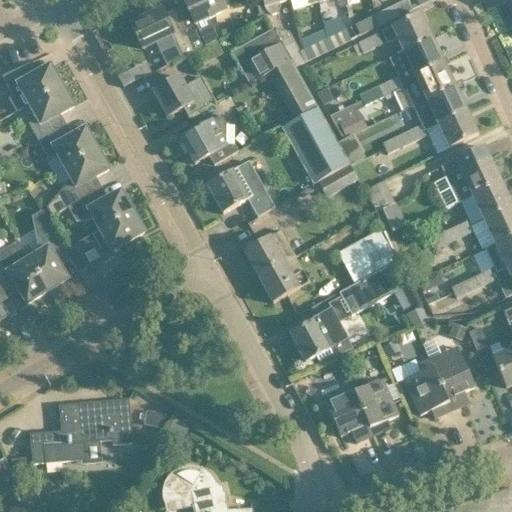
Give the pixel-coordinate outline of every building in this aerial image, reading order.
[(175,10),(174,11),(176,16),(177,16),(194,54),(206,48),(218,41),(215,16),(225,12),(219,0),(188,0),(183,2),(188,11),(177,16),(175,10)] [(290,2),(289,0),(261,0),(265,12),(271,17),(278,15),(280,8),(279,5),(290,2)] [(289,0),(290,2),(293,12),(319,5),(317,0),(289,0)] [(407,2),(374,17),(375,19),(379,28),(412,12),(407,2)] [(162,12),(131,27),(142,50),(156,44),(167,68),(184,59),(194,54),(177,16),(176,16),(166,21),(162,12)] [(404,53),(432,40),(420,16),(381,34),(387,47),(398,41),(404,53)] [(375,19),(374,17),(355,27),(360,37),(379,28),(375,19)] [(345,31),(327,40),(328,42),(332,50),(351,40),(345,31)] [(383,45),(378,35),(358,44),(363,55),(383,45)] [(293,39),(281,45),(291,63),(297,74),(298,73),(295,69),(308,62),(304,53),(303,51),(300,52),(293,39)] [(308,62),(332,50),(328,42),(327,40),(303,51),(304,53),(308,62)] [(415,78),(443,64),(432,40),(404,53),(415,78)] [(256,83),(260,81),(291,63),(281,45),(246,65),(256,83)] [(412,109),(455,88),(443,64),(415,78),(400,84),(402,89),(392,94),(401,114),(412,109)] [(23,95),(29,107),(62,88),(50,67),(30,78),(24,68),(2,78),(13,97),(23,95)] [(118,78),(123,88),(138,81),(133,70),(118,78)] [(318,109),(298,73),(297,74),(287,79),(301,102),(291,108),(298,120),(318,109)] [(179,78),(153,93),(168,119),(183,110),(188,119),(214,104),(200,80),(185,89),(179,78)] [(397,78),(378,86),(383,98),(392,94),(402,89),(400,84),(397,78)] [(364,107),(383,98),(378,86),(358,95),(364,107)] [(29,126),(38,143),(60,131),(54,120),(74,109),(62,88),(29,107),(35,118),(29,126)] [(420,126),(400,135),(406,147),(426,138),(424,133),(438,126),(466,112),(455,88),(412,109),(420,126)] [(317,95),(323,106),(333,100),(327,89),(317,95)] [(313,187),(317,184),(350,166),(341,150),(318,109),(298,120),(281,129),(313,187)] [(466,112),(438,126),(450,150),(478,137),(466,112)] [(227,148),(227,126),(222,117),(180,140),(195,166),(209,158),(214,168),(239,154),(235,147),(231,149),(227,148)] [(360,133),(352,118),(338,124),(345,139),(360,133)] [(58,158),(64,169),(97,151),(85,130),(65,141),(60,131),(38,143),(48,160),(58,158)] [(389,155),(406,147),(400,135),(384,143),(387,150),(389,155)] [(500,184),(488,160),(483,149),(469,156),(441,169),(446,180),(458,204),(472,197),(500,184)] [(68,209),(74,206),(95,194),(89,183),(109,172),(97,151),(64,169),(71,181),(47,209),(52,218),(68,209)] [(275,210),(249,164),(233,173),(207,187),(223,216),(248,202),(258,220),(275,210)] [(350,166),(317,184),(326,200),(358,183),(350,166)] [(443,178),(431,182),(441,210),(453,206),(443,178)] [(390,194),(384,182),(365,191),(371,203),(390,194)] [(472,197),(484,221),(511,208),(500,184),(472,197)] [(132,214),(121,193),(108,200),(101,204),(95,194),(74,206),(68,209),(76,224),(83,222),(93,221),(100,232),(132,214)] [(395,203),(390,194),(371,203),(376,213),(395,203)] [(383,211),(393,233),(406,227),(396,205),(383,211)] [(494,243),(495,245),(511,237),(511,209),(511,208),(484,221),(473,227),(484,249),(494,243)] [(66,256),(65,254),(54,236),(55,235),(41,213),(32,219),(39,255),(28,262),(47,294),(68,281),(56,262),(66,256)] [(92,237),(75,247),(76,248),(82,257),(98,247),(100,250),(96,253),(103,266),(115,259),(111,253),(144,235),(132,214),(100,232),(92,236),(92,237)] [(467,222),(447,232),(452,242),(472,233),(467,222)] [(337,255),(353,285),(395,262),(379,232),(337,255)] [(452,242),(447,232),(428,241),(433,251),(452,242)] [(244,253),(259,279),(295,259),(280,233),(244,253)] [(511,237),(495,245),(507,270),(511,267),(511,237)] [(0,285),(5,293),(15,287),(27,306),(47,294),(28,262),(18,246),(0,256),(0,285)] [(65,254),(66,256),(78,275),(89,269),(82,257),(76,248),(65,254)] [(295,259),(259,279),(273,305),(310,285),(295,259)] [(351,317),(411,285),(399,262),(339,294),(351,317)] [(490,271),(471,280),(476,290),(495,281),(490,271)] [(463,283),(451,289),(454,295),(456,299),(476,290),(471,280),(463,283)] [(454,295),(441,301),(445,308),(458,302),(456,299),(454,295)] [(511,319),(511,304),(501,309),(507,322),(511,319)] [(422,310),(407,317),(414,330),(429,324),(422,310)] [(353,351),(332,313),(315,322),(290,335),(306,364),(316,359),(320,365),(353,351)] [(393,342),(382,349),(388,359),(399,352),(393,342)] [(511,352),(494,360),(487,344),(475,350),(485,373),(496,368),(506,390),(511,387),(511,352)] [(457,349),(429,361),(452,413),(469,406),(464,394),(475,390),(457,349)] [(452,413),(429,361),(417,367),(421,374),(404,381),(420,418),(431,413),(435,421),(452,413)] [(374,438),(351,387),(349,387),(346,381),(320,393),(341,439),(351,434),(356,446),(374,438)] [(363,381),(351,387),(374,438),(391,431),(387,423),(398,418),(383,382),(366,389),(363,381)] [(30,436),(32,467),(86,462),(84,446),(113,443),(114,447),(132,446),(128,402),(60,408),(62,434),(30,436)] [(0,497),(17,489),(8,467),(5,460),(0,462),(0,497)] [(249,511),(250,510),(227,511),(226,508),(227,504),(226,499),(224,495),(222,493),(221,488),(219,489),(217,484),(214,480),(209,475),(204,471),(197,468),(187,467),(181,468),(172,473),(166,480),(163,486),(162,495),(163,502),(165,511),(173,511),(192,508),(193,511),(249,511)]
